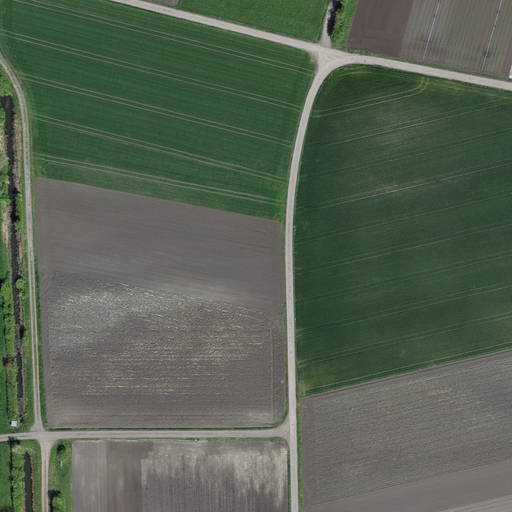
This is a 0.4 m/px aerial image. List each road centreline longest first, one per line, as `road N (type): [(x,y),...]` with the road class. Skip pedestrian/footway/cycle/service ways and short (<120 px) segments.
road 1 (track): [(295,511),(292,188),(314,88),(323,71),(357,57)]
road 2 (track): [(43,511),(22,101),(0,56)]
road 3 (track): [(511,89),(117,0)]
road 4 (track): [(0,437),(292,431)]
